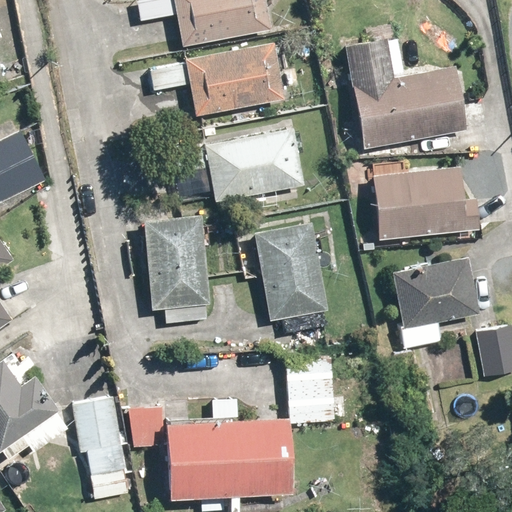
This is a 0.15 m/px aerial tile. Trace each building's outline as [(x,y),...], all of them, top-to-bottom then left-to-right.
[(258,0),(165,0),(174,45),(264,28),(258,0)] [(377,35),(336,43),(356,149),(461,129),(449,63),(384,75),(377,35)] [(266,40),(176,55),(186,113),(276,97),(266,40)] [(240,196),(244,216),(296,206),(291,186),(298,185),(286,124),(195,143),(207,203),(240,196)] [(0,198),(39,178),(12,128),(0,133),(0,198)] [(473,228),(469,196),(455,197),(452,163),(363,172),(370,239),(459,229),(473,228)] [(193,211),(132,218),(142,309),(203,302),(193,211)] [(302,218),(244,230),(263,320),(321,308),(302,218)] [(460,254),(383,269),(395,327),(472,312),(460,254)] [(511,352),(506,322),(467,330),(477,376),(511,369),(511,352)] [(343,354),(280,357),(283,424),(345,421),(343,354)] [(51,410),(27,374),(11,385),(0,367),(0,443),(29,425),(51,410)] [(76,452),(81,451),(85,473),(119,467),(117,455),(114,443),(105,394),(66,401),(76,452)] [(276,415),(152,422),(157,498),(280,491),(276,415)]
